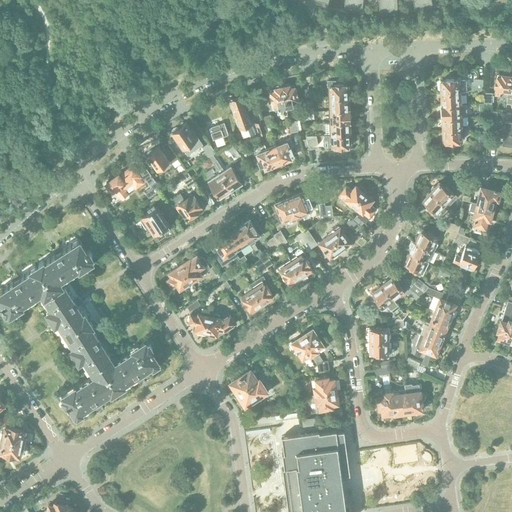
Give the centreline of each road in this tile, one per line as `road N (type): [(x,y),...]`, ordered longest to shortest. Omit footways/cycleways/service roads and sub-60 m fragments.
road 1 (residential): [(73,173),(169,99),(224,72),(295,53),(372,49)]
road 2 (residential): [(139,272),(261,191),(319,172),(377,169)]
road 3 (residential): [(440,433),(378,439),(365,430),(351,340),(327,292)]
road 4 (residential): [(66,460),(201,373)]
road 5 (residential): [(327,292),(379,254),(399,204),(397,168)]
road 6 (residential): [(201,373),(327,292)]
road 7 (residential): [(247,511),(235,421),(201,373)]
road 8 (residential): [(466,352),(511,234)]
road 9 (residential): [(66,460),(0,359)]
road 10 (residential): [(377,169),(372,49)]
